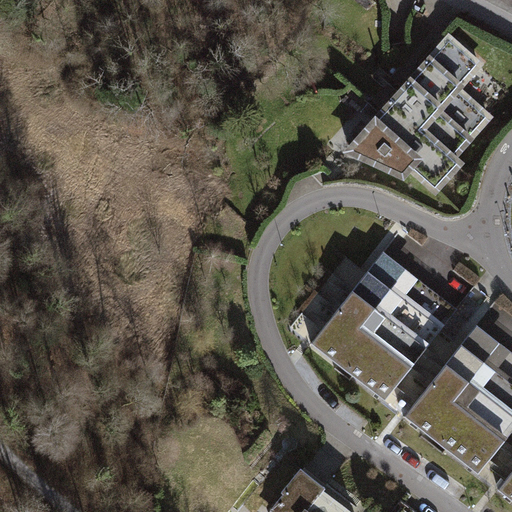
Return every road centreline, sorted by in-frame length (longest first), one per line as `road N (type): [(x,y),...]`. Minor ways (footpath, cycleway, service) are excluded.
road 1 (residential): [(488,236),(443,228),(357,194),(324,198),(295,212),(262,268),(275,343),(318,411),(453,511)]
road 2 (track): [(0,425),(85,511)]
